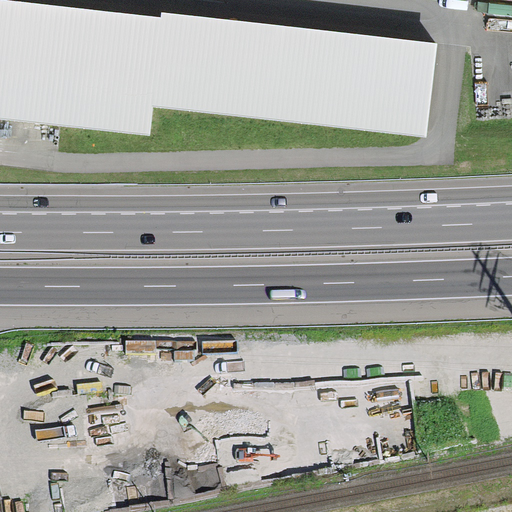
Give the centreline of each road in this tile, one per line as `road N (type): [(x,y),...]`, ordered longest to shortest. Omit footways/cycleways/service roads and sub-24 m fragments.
road 1 (motorway): [(511,221),(0,232)]
road 2 (motorway): [(0,285),(511,276)]
